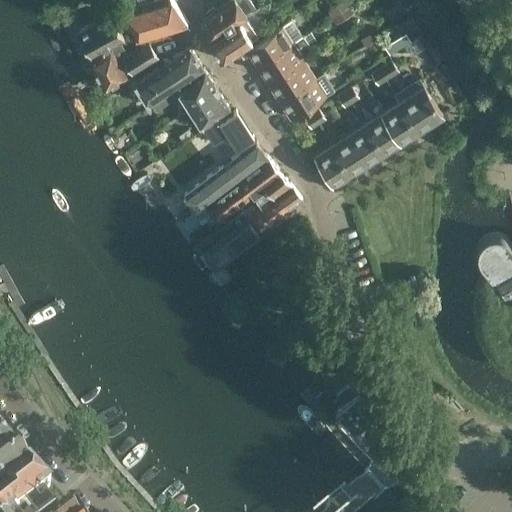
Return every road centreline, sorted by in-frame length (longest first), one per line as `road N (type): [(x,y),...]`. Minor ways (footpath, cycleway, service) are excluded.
road 1 (residential): [(418,457),(402,413),(372,371),(317,203)]
road 2 (residential): [(317,203),(212,64),(185,0)]
road 3 (residential): [(106,511),(0,388)]
road 4 (residential): [(317,203),(439,125)]
